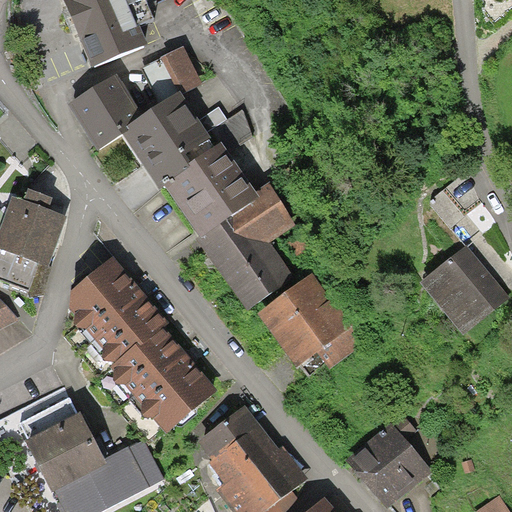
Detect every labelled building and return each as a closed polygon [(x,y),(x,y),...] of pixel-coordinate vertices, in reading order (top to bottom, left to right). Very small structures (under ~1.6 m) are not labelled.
[(144,0),(63,0),(72,21),(82,44),(80,45),(91,71),(146,47),(138,28),(154,21),(144,0)] [(184,49),(161,59),(179,95),(181,94),(182,96),(203,85),(184,49)] [(118,76),(70,107),(98,152),(124,137),(130,133),(127,129),(144,118),(130,95),(118,76)] [(179,95),(144,118),(127,129),(130,133),(124,137),(143,166),(160,192),(166,188),(191,171),(189,167),(215,150),(210,142),(212,141),(182,96),(181,94),(179,95)] [(222,145),(215,150),(189,167),(191,171),(166,188),(197,235),(200,239),(201,240),(260,201),(255,194),(222,145)] [(201,240),(200,239),(198,240),(230,287),(247,312),(296,280),(271,243),(296,226),(269,185),(255,194),(260,201),(201,240)] [(468,214),(446,189),(430,203),(452,228),(468,214)] [(24,203),(13,199),(0,233),(0,252),(48,270),(67,219),(49,212),(53,201),(28,192),(24,203)] [(466,247),(421,286),(464,338),(510,299),(466,247)] [(168,323),(113,259),(70,295),(67,319),(112,369),(163,327),(168,323)] [(332,300),(313,274),(257,316),(281,348),(297,369),(317,354),(330,370),(367,343),(354,327),(357,325),(336,297),(332,300)] [(0,299),(0,330),(20,320),(0,299)] [(111,370),(166,437),(218,394),(163,327),(112,369),(111,370)] [(70,399),(20,425),(29,442),(25,444),(52,496),(55,494),(64,511),(102,511),(165,480),(144,440),(104,461),(81,416),(79,416),(70,399)] [(279,450),(246,408),(198,445),(212,463),(209,465),(226,486),(217,493),(231,511),(267,511),(292,492),(309,480),(283,447),(279,450)] [(416,430),(403,415),(365,447),(367,449),(348,465),(387,511),(433,473),(405,439),(416,430)] [(295,511),(304,506),(292,492),(267,511),(295,511)] [(511,511),(499,496),(477,511),(511,511)] [(335,511),(325,500),(311,511),(335,511)]
